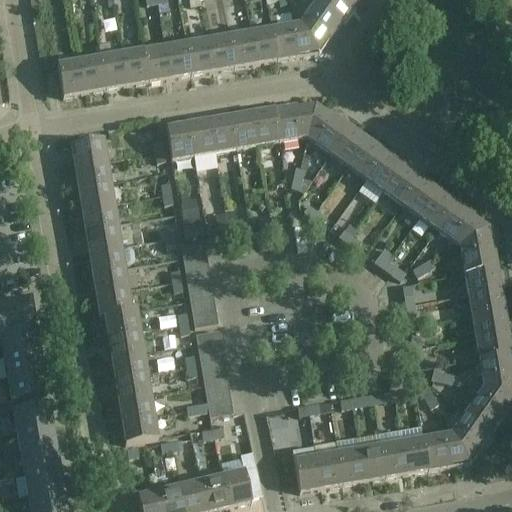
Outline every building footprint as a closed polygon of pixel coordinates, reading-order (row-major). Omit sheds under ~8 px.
[(156,9),(155,0),(144,2),(146,11),(156,9)] [(165,0),(155,0),(156,9),(167,7),(165,0)] [(344,0),(319,0),(315,6),(342,25),(355,7),(344,0)] [(315,6),(299,29),(318,60),(342,25),(315,6)] [(299,29),(272,34),(277,67),(318,60),(299,29)] [(272,34),(251,38),(257,70),(277,67),(272,34)] [(251,38),(229,41),(234,74),(257,70),(251,38)] [(229,41),(207,45),(213,78),(234,74),(229,41)] [(207,45),(186,49),(191,81),(213,78),(207,45)] [(99,50),(102,63),(107,95),(128,92),(122,60),(114,61),(112,48),(99,50)] [(186,49),(165,52),(170,85),(191,81),(186,49)] [(165,52),(144,56),(149,88),(170,85),(165,52)] [(144,56),(122,60),(128,92),(149,88),(144,56)] [(102,63),(80,67),(85,99),(107,95),(102,63)] [(85,99),(80,67),(57,71),(62,103),(85,99)] [(278,148),(306,143),(315,109),(273,116),(278,148)] [(306,143),(329,160),(348,133),(315,109),(306,143)] [(258,152),(278,148),(273,116),(252,119),(258,152)] [(236,155),(258,152),(252,119),(231,123),(236,155)] [(215,159),(236,155),(231,123),(209,127),(215,159)] [(193,163),(215,159),(209,127),(187,130),(193,163)] [(171,166),(193,163),(187,130),(165,134),(171,166)] [(329,160),(348,173),(367,146),(348,133),(329,160)] [(70,150),(74,172),(106,167),(102,145),(70,150)] [(348,173),(365,185),(384,158),(367,146),(348,173)] [(153,148),(154,158),(163,157),(161,147),(153,148)] [(163,157),(154,158),(156,169),(165,167),(163,157)] [(365,185),(383,197),(402,171),(384,158),(365,185)] [(74,172),(78,194),(110,189),(106,167),(74,172)] [(383,197),(401,210),(420,184),(402,171),(383,197)] [(295,174),(293,184),(301,186),(304,176),(295,174)] [(301,186),(293,184),(290,194),(299,196),(301,186)] [(401,210),(419,222),(437,196),(420,184),(401,210)] [(78,194),(81,215),(113,210),(110,189),(78,194)] [(160,191),(162,201),(170,200),(168,189),(160,191)] [(218,221),(215,196),(204,197),(207,222),(218,221)] [(419,222),(437,234),(455,209),(437,196),(419,222)] [(170,200),(162,201),(163,212),(172,210),(170,200)] [(250,207),(232,208),(233,225),(251,223),(250,207)] [(437,234),(460,250),(489,233),(455,209),(437,234)] [(81,215),(84,236),(117,231),(113,210),(81,215)] [(303,217),(312,224),(317,216),(308,210),(303,217)] [(317,216),(312,224),(320,230),(325,223),(317,216)] [(279,221),(269,223),(270,232),(281,230),(279,221)] [(270,232),(269,223),(259,225),(260,233),(270,232)] [(237,228),(226,230),(228,239),(238,237),(237,228)] [(228,239),(226,230),(216,232),(217,240),(228,239)] [(84,236),(88,258),(120,253),(117,231),(84,236)] [(162,235),(164,245),(173,244),(171,233),(162,235)] [(460,250),(465,280),(496,275),(489,233),(460,250)] [(194,234),(183,235),(184,244),(195,242),(194,234)] [(338,243),(347,249),(352,242),(343,235),(338,243)] [(352,242),(347,249),(355,255),(360,248),(352,242)] [(173,244),(164,245),(166,255),(174,254),(173,244)] [(181,251),(182,263),(206,259),(204,247),(181,251)] [(88,258),(92,279),(124,274),(120,253),(88,258)] [(182,263),(184,275),(208,271),(206,259),(182,263)] [(373,268),(382,274),(387,267),(379,261),(373,268)] [(429,265),(421,270),(425,278),(434,272),(429,265)] [(387,267),(382,274),(390,280),(396,273),(387,267)] [(425,278),(421,270),(412,276),(416,283),(425,278)] [(184,275),(186,287),(210,283),(208,271),(184,275)] [(92,279),(95,300),(127,295),(124,274),(92,279)] [(465,280),(468,300),(499,295),(496,275),(465,280)] [(169,277),(171,288),(180,286),(178,276),(169,277)] [(186,287),(188,298),(212,295),(210,283),(186,287)] [(180,286),(171,288),(173,298),(182,297),(180,286)] [(99,323),(104,322),(131,317),(131,316),(127,295),(95,300),(99,323)] [(188,298),(190,310),(214,307),(212,295),(188,298)] [(468,300),(471,321),(503,315),(499,295),(468,300)] [(403,302),(405,312),(414,310),(412,300),(403,302)] [(0,346),(1,347),(0,342),(0,333),(34,328),(30,304),(0,309),(0,346)] [(190,310),(192,322),(216,318),(214,307),(190,310)] [(414,310),(405,312),(407,322),(416,321),(414,310)] [(104,322),(107,343),(139,338),(135,315),(131,316),(131,317),(104,322)] [(471,321),(475,343),(507,338),(503,315),(471,321)] [(216,318),(192,322),(194,334),(218,330),(216,318)] [(177,320),(178,331),(187,329),(185,319),(177,320)] [(0,333),(0,342),(1,347),(3,358),(38,352),(34,328),(0,333)] [(187,329),(178,331),(180,341),(189,339),(187,329)] [(195,341),(197,353),(221,349),(219,337),(195,341)] [(107,343),(111,364),(143,359),(139,338),(107,343)] [(475,343),(479,365),(510,360),(507,338),(475,343)] [(411,344),(412,355),(421,353),(419,343),(411,344)] [(197,353),(199,365),(223,361),(221,349),(197,353)] [(3,358),(7,382),(42,376),(38,352),(3,358)] [(421,353),(412,355),(414,365),(423,364),(421,353)] [(111,364),(114,385),(146,380),(143,359),(111,364)] [(479,365),(483,392),(511,399),(511,369),(510,360),(479,365)] [(184,363),(186,373),(194,372),(192,361),(184,363)] [(199,365),(201,376),(225,373),(223,361),(199,365)] [(194,372),(186,373),(187,384),(196,382),(194,372)] [(201,376),(203,388),(227,384),(225,373),(201,376)] [(42,376),(7,382),(10,406),(46,400),(42,376)] [(430,385),(441,388),(443,379),(432,377),(430,385)] [(443,379),(441,388),(451,390),(453,381),(443,379)] [(114,385),(118,407),(150,402),(146,380),(114,385)] [(203,388),(205,400),(229,396),(227,384),(203,388)] [(358,403),(381,400),(380,392),(357,394),(358,403)] [(419,397),(424,406),(432,401),(426,392),(419,397)] [(511,399),(483,392),(467,415),(494,435),(511,408),(511,399)] [(205,400),(207,410),(207,412),(230,408),(229,396),(205,400)] [(403,396),(392,398),(394,406),(404,405),(403,396)] [(394,406),(392,398),(382,399),(383,408),(394,406)] [(432,401),(424,406),(430,415),(437,410),(432,401)] [(118,407),(121,429),(154,423),(150,402),(118,407)] [(360,403),(350,405),(351,414),(361,412),(360,403)] [(351,414),(350,405),(339,407),(341,415),(351,414)] [(207,412),(208,418),(209,424),(232,420),(230,408),(207,412)] [(13,416),(17,438),(52,433),(48,410),(13,416)] [(207,410),(196,411),(198,420),(208,418),(207,412),(207,410)] [(317,410),(307,412),(308,420),(319,419),(317,410)] [(198,420),(196,411),(186,413),(187,422),(198,420)] [(308,420),(307,412),(297,413),(298,422),(308,420)] [(467,415),(450,439),(469,470),(494,435),(467,415)] [(154,423),(121,429),(125,450),(157,445),(154,423)] [(17,438),(20,460),(55,454),(52,433),(17,438)] [(222,434),(212,436),(213,445),(224,444),(222,434)] [(213,445),(212,436),(201,438),(203,447),(213,445)] [(450,439),(421,444),(427,477),(469,470),(450,439)] [(180,447),(170,449),(171,457),(192,454),(191,444),(183,445),(180,447)] [(421,444),(399,448),(405,480),(427,477),(421,444)] [(399,448),(378,451),(384,484),(405,480),(399,448)] [(171,457),(170,449),(160,450),(161,459),(171,457)] [(378,451),(357,455),(363,488),(384,484),(378,451)] [(320,495),(315,463),(313,453),(291,457),(298,498),(320,495)] [(20,460),(24,481),(59,475),(55,454),(20,460)] [(126,456),(127,464),(138,463),(137,454),(126,456)] [(357,455),(336,459),(342,491),(363,488),(357,455)] [(243,477),(222,482),(228,511),(236,511),(251,509),(250,505),(261,502),(252,459),(239,462),(243,477)] [(336,459),(315,463),(320,495),(342,491),(336,459)] [(24,481),(27,503),(63,497),(59,475),(24,481)] [(228,511),(222,482),(200,487),(206,511),(228,511)] [(206,511),(200,487),(179,492),(183,511),(206,511)] [(183,511),(179,492),(158,497),(161,511),(183,511)] [(27,503),(28,511),(65,511),(63,497),(27,503)] [(161,511),(158,497),(136,501),(138,511),(161,511)]
